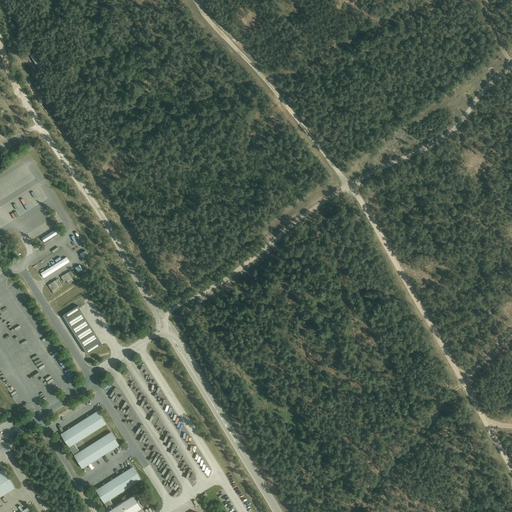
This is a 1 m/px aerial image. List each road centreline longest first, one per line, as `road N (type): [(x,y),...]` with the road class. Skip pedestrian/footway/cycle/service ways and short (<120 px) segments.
road 1 (unclassified): [(159,316),(223,281),(324,200),(447,135),(484,85),(511,63)]
road 2 (unclassified): [(159,316),(14,85),(0,38)]
road 3 (unclassified): [(277,511),(159,316)]
